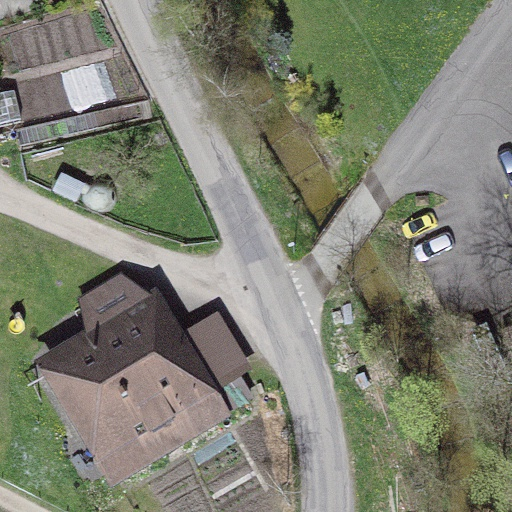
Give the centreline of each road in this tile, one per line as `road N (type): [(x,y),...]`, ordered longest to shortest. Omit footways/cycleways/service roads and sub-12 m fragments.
road 1 (residential): [(511,0),(282,308)]
road 2 (unclassified): [(282,308),(135,0)]
road 3 (unclassified): [(330,511),(319,425),(282,308)]
